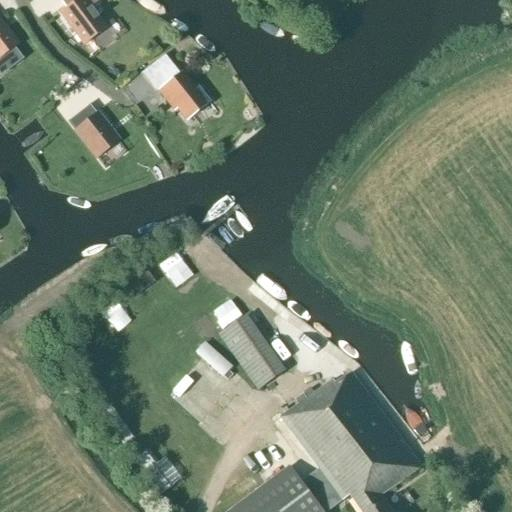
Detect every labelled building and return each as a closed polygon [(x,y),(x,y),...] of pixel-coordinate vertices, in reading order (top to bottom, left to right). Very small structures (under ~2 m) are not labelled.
[(83,46),(105,29),(92,11),(98,6),(93,0),(64,0),(60,3),(66,10),(60,15),(83,46)] [(0,58),(17,46),(0,24),(0,58)] [(179,76),(164,57),(140,76),(155,94),(158,91),(171,108),(173,105),(186,122),(192,117),(197,124),(211,113),(206,106),(210,103),(198,88),(194,91),(181,74),(179,76)] [(96,160),(117,143),(88,106),(67,123),(96,160)] [(232,299),(213,312),(225,328),(243,315),(232,299)] [(101,317),(114,331),(129,319),(117,304),(101,317)] [(286,373),(247,317),(219,337),(258,392),(286,373)] [(225,376),(234,366),(207,341),(197,351),(225,376)] [(421,469),(351,374),(336,385),(333,381),(307,400),(303,395),(295,401),(298,406),(289,413),(286,409),(279,414),(281,418),(280,419),(319,470),(302,483),(290,467),(229,511),(329,511),(350,497),(360,511),(391,511),(381,497),(421,469)]
